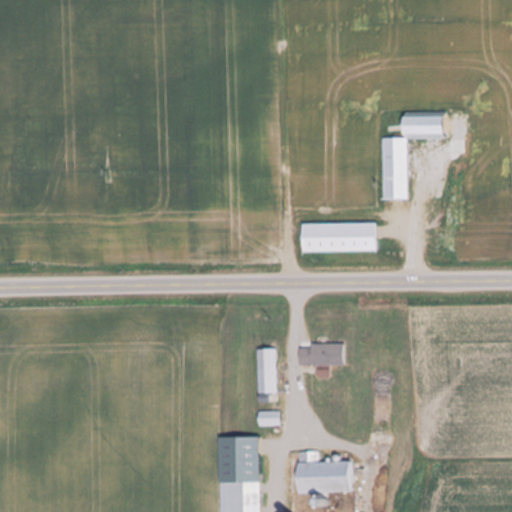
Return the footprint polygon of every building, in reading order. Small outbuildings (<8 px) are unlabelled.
[(382,138),(383,202),(408,202),(407,139),(444,138),(444,114),(428,114),(428,116),(400,117),(400,138),(382,138)] [(375,224),(300,225),(300,253),(375,253),(375,224)] [(299,366),(344,366),(344,344),(299,344),(299,366)] [(276,394),(276,350),(257,350),(257,394),(276,394)] [(259,426),(280,425),(279,412),(258,413),(259,426)] [(353,461),(316,463),(316,461),(294,462),(295,494),(354,493),(353,461)] [(220,511),(259,511),(259,483),(220,483),(220,511)]
